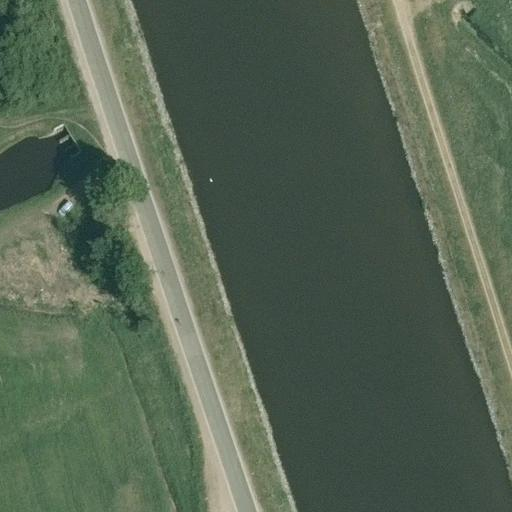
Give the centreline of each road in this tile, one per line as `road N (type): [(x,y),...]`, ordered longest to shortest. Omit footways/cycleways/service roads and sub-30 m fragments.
road 1 (unclassified): [(246,511),(77,0)]
road 2 (track): [(397,0),(511,365)]
